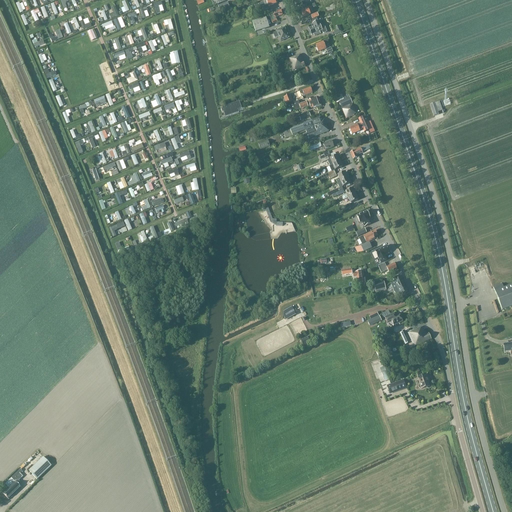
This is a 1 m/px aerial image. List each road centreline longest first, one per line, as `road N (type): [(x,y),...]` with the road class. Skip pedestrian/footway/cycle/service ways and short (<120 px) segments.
road 1 (unclassified): [(504,511),(475,410),(439,213),(366,0)]
road 2 (primary): [(492,511),(435,239),(355,0)]
road 3 (residential): [(459,431),(439,345),(283,0)]
